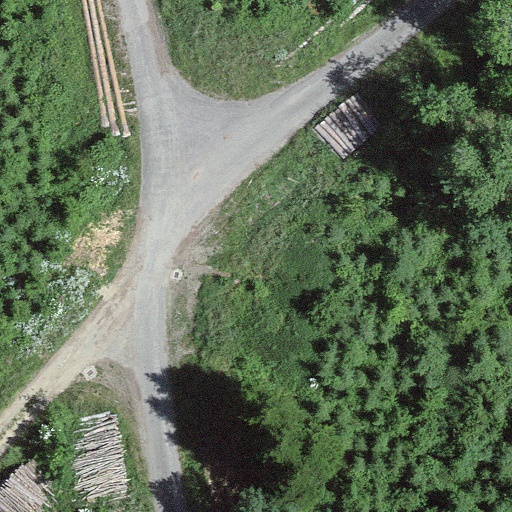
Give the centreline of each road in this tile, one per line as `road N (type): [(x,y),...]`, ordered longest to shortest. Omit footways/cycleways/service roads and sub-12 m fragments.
road 1 (track): [(171,511),(145,318),(152,267),(193,195),(437,0)]
road 2 (track): [(139,0),(193,195)]
road 3 (track): [(145,318),(59,367),(0,428)]
